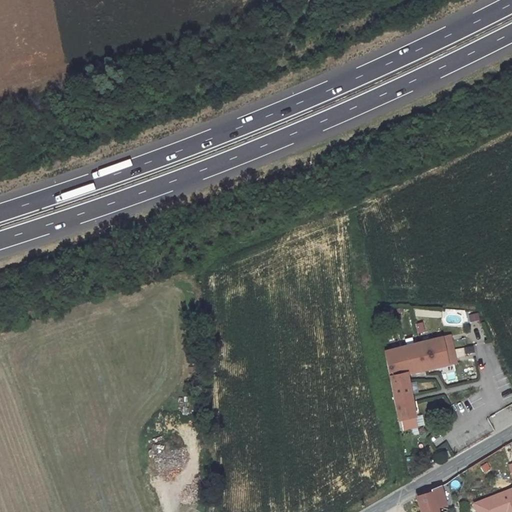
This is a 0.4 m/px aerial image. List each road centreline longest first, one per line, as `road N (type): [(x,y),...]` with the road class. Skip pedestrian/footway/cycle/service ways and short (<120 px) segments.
road 1 (motorway): [(511,3),(257,119),(0,212)]
road 2 (motorway): [(0,240),(264,146),(511,33)]
road 3 (track): [(355,228),(405,495)]
road 4 (tertiary): [(511,431),(380,511)]
